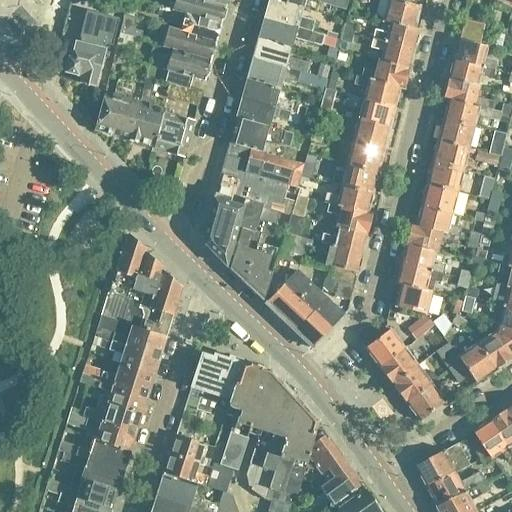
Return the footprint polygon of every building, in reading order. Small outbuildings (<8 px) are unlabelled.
[(134,16),(138,0),(136,0),(127,0),(124,14),(134,16)] [(220,25),(225,6),(204,0),(176,0),(174,10),(180,12),(179,14),(220,25)] [(298,16),(301,6),(277,0),(268,0),(264,18),(310,30),(313,20),(298,16)] [(347,0),(277,0),(301,6),(302,0),(316,0),(345,8),(347,0)] [(416,17),(419,6),(410,4),(412,0),(395,0),(396,0),(394,0),(387,0),(383,19),(383,20),(391,22),(414,27),(415,26),(417,25),(418,20),(416,17)] [(135,29),(138,18),(124,14),(120,31),(141,37),(142,31),(135,29)] [(215,44),(220,25),(179,14),(179,16),(183,17),(182,23),(177,22),(175,29),(168,27),(167,30),(215,44)] [(483,31),(485,23),(463,17),(460,30),(477,34),(482,35),(483,31)] [(335,38),(316,33),(310,31),(310,30),(264,18),(258,38),(289,46),(292,37),(323,46),(324,45),(333,47),(335,38)] [(346,20),(343,29),(354,32),(357,23),(346,20)] [(414,49),(419,29),(414,27),(391,22),(383,20),(380,31),(376,30),(374,38),(414,49)] [(352,41),(354,32),(343,29),(341,38),(352,41)] [(483,58),(486,46),(482,45),(479,44),(482,35),(477,34),(460,30),(460,29),(452,59),(495,70),(497,61),(483,58)] [(210,63),(215,44),(167,30),(163,45),(155,43),(154,47),(210,63)] [(137,50),(141,37),(120,31),(119,34),(116,44),(137,50)] [(482,35),(479,44),(482,45),(486,46),(497,48),(501,49),(504,36),(483,31),(482,35)] [(286,56),(289,46),(258,38),(252,58),(306,73),(309,63),(286,56)] [(409,68),(414,49),(374,38),(371,47),(384,50),(381,60),(409,68)] [(96,81),(104,51),(104,50),(92,46),(74,41),(69,58),(67,57),(62,73),(80,78),(79,83),(94,87),(96,81)] [(204,82),(210,63),(154,47),(152,54),(160,56),(165,57),(165,56),(168,57),(164,71),(168,72),(166,81),(189,88),(192,78),(204,82)] [(326,87),(328,80),(327,79),(316,76),(306,73),(252,58),(247,79),(277,88),(280,77),(303,83),(301,90),(306,91),(308,86),(324,90),(325,87),(326,87)] [(493,79),(495,70),(452,59),(447,79),(476,85),(479,75),(493,79)] [(405,87),(409,68),(381,60),(379,60),(376,71),(363,68),(361,77),(399,87),(399,86),(404,88),(405,87)] [(334,62),(332,70),(339,72),(342,73),(344,65),(334,62)] [(327,79),(330,66),(320,63),(316,76),(327,79)] [(334,90),(339,72),(332,70),(327,88),(334,90)] [(394,108),(399,87),(361,77),(357,76),(355,85),(366,87),(363,100),(394,108)] [(153,91),(156,79),(153,79),(145,77),(142,88),(141,95),(145,96),(147,89),(151,90),(153,91)] [(276,100),(279,88),(277,88),(247,79),(241,99),(302,116),(309,118),(309,117),(311,110),(276,100)] [(477,96),(480,86),(476,85),(447,79),(442,98),(448,100),(487,109),(491,111),(494,100),(477,96)] [(111,135),(125,84),(117,82),(114,95),(105,92),(94,130),(107,133),(106,134),(111,135)] [(125,84),(111,135),(117,137),(118,136),(128,139),(139,101),(131,99),(134,86),(133,86),(125,84)] [(181,97),(184,87),(174,85),(171,94),(181,97)] [(336,90),(334,90),(327,88),(326,88),(323,97),(333,100),(336,90)] [(154,147),(164,108),(153,104),(154,100),(141,97),(140,102),(139,101),(128,139),(129,139),(128,141),(130,141),(130,140),(136,142),(135,143),(138,144),(138,143),(151,146),(151,147),(153,147),(154,147)] [(302,116),(241,99),(235,118),(268,127),(271,117),(299,125),(300,124),(313,127),(315,119),(309,117),(309,118),(302,116)] [(392,117),(394,108),(363,100),(358,121),(389,129),(389,125),(391,124),(393,120),(392,117)] [(472,128),(475,115),(498,121),(500,113),(491,111),(487,109),(448,100),(442,121),(472,128)] [(511,108),(511,105),(503,104),(500,113),(510,116),(511,108)] [(184,156),(194,120),(168,113),(169,109),(164,108),(154,147),(167,150),(167,152),(184,156)] [(509,122),(510,118),(510,116),(500,113),(498,121),(508,124),(509,122)] [(287,147),(291,134),(268,127),(235,118),(228,143),(261,153),(264,141),(287,147)] [(388,139),(389,134),(388,131),(389,129),(358,121),(352,142),(383,150),(385,140),(388,139)] [(466,149),(472,128),(442,121),(440,129),(438,130),(437,136),(438,138),(437,142),(466,149)] [(316,122),(313,131),(324,134),(327,125),(316,122)] [(322,143),(324,134),(313,131),(311,140),(322,143)] [(500,157),(505,135),(495,132),(490,154),(500,157)] [(380,161),(383,150),(352,142),(347,163),(378,170),(378,169),(380,168),(382,162),(380,161)] [(461,170),(466,149),(437,142),(437,143),(434,144),(433,150),(435,152),(432,162),(461,170)] [(228,268),(240,228),(260,234),(261,233),(272,236),(275,225),(276,225),(288,186),(297,188),(301,174),(303,165),(260,153),(261,153),(228,143),(217,185),(215,193),(202,237),(206,246),(225,266),(228,268)] [(499,157),(478,152),(476,161),(497,166),(498,162),(499,157)] [(456,191),(461,170),(432,162),(430,172),(427,174),(425,180),(427,182),(427,183),(456,191)] [(507,172),(509,164),(498,162),(497,166),(496,170),(507,172)] [(378,178),(377,175),(378,170),(347,163),(342,184),(372,191),(374,183),(377,182),(378,178)] [(312,178),(315,168),(303,165),(301,174),(312,178)] [(492,188),(494,178),(484,176),(482,185),(492,188)] [(451,211),(456,191),(427,183),(426,187),(423,189),(422,194),(423,197),(422,204),(451,211)] [(367,213),(372,191),(342,184),(339,197),(327,194),(325,202),(330,204),(367,213)] [(296,194),(296,195),(308,198),(310,190),(298,187),(296,194)] [(502,194),(500,193),(492,192),(490,191),(485,214),(497,216),(502,194)] [(305,208),(308,198),(296,195),(293,204),(291,214),(302,217),(305,208)] [(367,234),(372,214),(367,213),(330,204),(328,211),(339,214),(336,226),(338,226),(367,234)] [(455,226),(458,215),(450,213),(451,211),(422,204),(416,225),(459,236),(461,228),(455,226)] [(483,224),(485,214),(476,212),(474,220),(483,222),(482,224),(483,224)] [(304,218),(302,217),(291,214),(285,233),(299,236),(304,218)] [(492,239),(497,216),(485,214),(483,224),(480,236),(492,239)] [(456,245),(459,236),(416,225),(411,224),(406,244),(435,251),(435,250),(437,250),(439,240),(456,245)] [(321,240),(320,243),(362,254),(367,234),(338,226),(336,236),(323,233),(321,240)] [(260,234),(240,228),(228,268),(228,269),(245,285),(257,244),(260,234)] [(479,241),(481,233),(471,231),(469,238),(479,241)] [(280,252),(279,253),(301,260),(304,250),(310,252),(314,241),(299,237),(298,238),(286,234),(280,252)] [(122,322),(144,254),(143,253),(144,250),(126,235),(108,293),(101,315),(122,322)] [(469,238),(467,246),(477,248),(479,241),(469,238)] [(362,254),(320,243),(318,252),(327,254),(324,265),(333,268),(357,274),(362,254)] [(272,272),(266,271),(273,249),(257,244),(245,285),(263,302),(272,272)] [(442,264),(444,254),(435,251),(406,244),(401,264),(442,274),(445,264),(442,264)] [(484,260),(486,253),(476,250),(474,258),(484,260)] [(144,329),(162,272),(160,271),(161,268),(144,254),(122,322),(144,329)] [(483,268),(484,260),(474,258),(472,266),(483,268)] [(441,281),(442,274),(401,264),(396,284),(401,285),(424,291),(425,288),(432,290),(434,280),(441,281)] [(509,287),(511,287),(511,266),(508,266),(500,264),(497,275),(510,278),(507,287),(509,288),(509,287)] [(351,301),(357,274),(333,268),(331,279),(324,278),(323,285),(332,296),(351,301)] [(469,277),(471,271),(461,268),(458,277),(469,280),(469,277)] [(297,270),(285,283),(265,304),(312,348),(322,337),(338,321),(344,314),(297,270)] [(165,337),(181,288),(162,272),(144,329),(165,337)] [(466,289),(469,280),(458,277),(456,287),(466,289)] [(475,300),(477,291),(480,279),(469,277),(469,280),(466,289),(464,297),(475,300)] [(425,314),(431,292),(424,291),(401,285),(398,287),(396,293),(398,296),(395,307),(425,314)] [(511,308),(511,287),(509,287),(509,288),(507,297),(496,295),(493,304),(511,308)] [(471,314),(475,300),(464,297),(463,302),(462,306),(461,311),(471,314)] [(511,329),(511,308),(493,304),(491,314),(502,316),(500,327),(511,329)] [(159,356),(165,337),(144,329),(122,322),(101,315),(97,328),(94,337),(102,340),(159,356)] [(433,326),(428,320),(428,319),(425,315),(412,324),(420,335),(424,332),(433,326)] [(461,329),(465,322),(456,316),(451,323),(461,329)] [(446,331),(449,327),(444,320),(434,327),(438,333),(441,337),(446,332),(446,331)] [(511,329),(500,327),(497,326),(495,332),(511,356),(511,329)] [(378,367),(403,348),(389,329),(383,334),(364,348),(378,367)] [(511,358),(511,356),(495,332),(477,345),(494,371),(511,358)] [(153,375),(159,356),(102,340),(100,347),(109,350),(123,355),(120,365),(153,375)] [(494,371),(477,345),(458,357),(460,362),(475,384),(494,371)] [(392,385),(417,366),(403,348),(378,367),(392,385)] [(204,412),(221,357),(214,355),(213,358),(201,354),(190,388),(201,391),(195,409),(204,412)] [(460,362),(458,357),(455,354),(445,361),(451,369),(460,362)] [(226,411),(242,360),(229,357),(229,359),(221,357),(204,412),(200,426),(209,429),(215,408),(226,411)] [(256,429),(257,430),(273,376),(272,373),(269,370),(242,361),(242,360),(226,411),(224,416),(237,420),(233,432),(230,431),(220,465),(231,468),(236,470),(236,471),(239,472),(250,439),(248,439),(251,428),(256,429)] [(147,395),(153,375),(120,365),(117,375),(103,370),(85,365),(82,374),(147,395)] [(405,403),(437,379),(431,371),(424,376),(417,366),(392,385),(405,403)] [(141,414),(147,395),(82,374),(81,373),(78,381),(97,387),(111,392),(107,403),(141,414)] [(279,383),(273,376),(257,430),(260,431),(246,475),(248,486),(251,487),(250,490),(256,492),(269,501),(297,402),(279,383)] [(445,403),(436,391),(443,386),(437,379),(405,403),(419,421),(444,403),(445,403)] [(306,468),(312,442),(317,424),(297,402),(269,501),(266,511),(293,511),(295,508),(306,468)] [(135,433),(141,414),(107,403),(104,414),(90,410),(73,404),(70,412),(135,433)] [(511,415),(508,410),(492,421),(511,451),(511,415)] [(135,433),(70,412),(68,421),(98,430),(94,441),(129,452),(135,433)] [(511,460),(511,451),(492,421),(475,433),(492,459),(502,453),(508,463),(511,460)] [(348,467),(322,431),(316,435),(318,438),(312,442),(306,468),(317,471),(326,483),(348,467)] [(200,457),(204,444),(176,435),(170,454),(198,463),(212,467),(214,462),(210,461),(210,460),(200,457)] [(123,471),(129,452),(94,441),(91,451),(61,442),(58,450),(123,471)] [(458,471),(470,464),(459,444),(445,452),(445,451),(416,466),(427,486),(458,470),(458,471)] [(123,471),(58,450),(55,459),(63,462),(84,469),(81,479),(82,480),(116,491),(123,471)] [(195,472),(198,463),(170,454),(164,473),(203,485),(206,476),(195,472)] [(227,480),(231,468),(220,465),(213,463),(210,475),(227,480)] [(338,509),(364,489),(348,467),(326,483),(318,489),(328,503),(327,506),(338,509)] [(438,506),(484,482),(479,473),(464,482),(458,471),(458,470),(427,486),(438,506)] [(223,492),(227,480),(210,475),(206,487),(223,492)] [(192,495),(194,486),(162,476),(156,495),(204,510),(205,510),(211,511),(215,511),(219,504),(192,495)] [(110,510),(116,491),(82,480),(79,489),(49,480),(46,489),(61,494),(110,510)] [(474,511),(479,510),(473,500),(489,492),(484,482),(438,506),(438,507),(438,508),(439,511),(474,511)] [(380,511),(364,489),(338,509),(327,506),(325,511),(380,511)] [(109,511),(110,510),(61,494),(58,503),(73,508),(71,511),(109,511)] [(203,511),(204,510),(156,495),(150,511),(203,511)]
